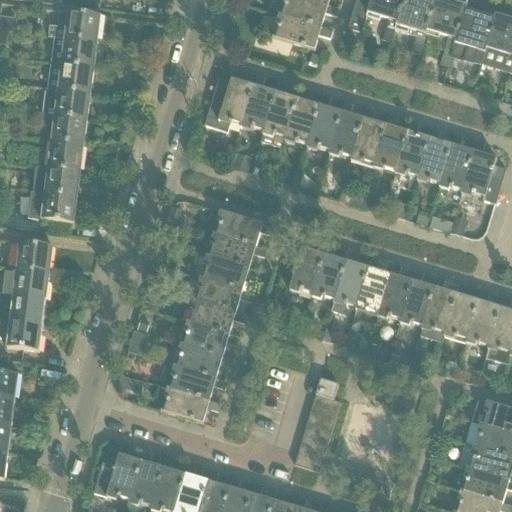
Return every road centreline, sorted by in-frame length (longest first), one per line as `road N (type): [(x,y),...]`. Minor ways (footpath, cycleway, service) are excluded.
road 1 (residential): [(80,410),(205,0)]
road 2 (residential): [(80,410),(276,469),(303,378)]
